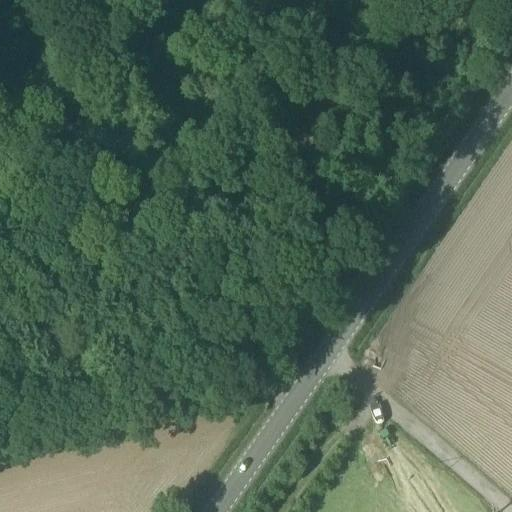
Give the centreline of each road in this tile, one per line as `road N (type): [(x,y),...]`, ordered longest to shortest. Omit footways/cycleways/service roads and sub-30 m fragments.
road 1 (tertiary): [(511,91),(327,355)]
road 2 (unclassified): [(327,355),(510,511)]
road 3 (tertiary): [(327,355),(217,511)]
